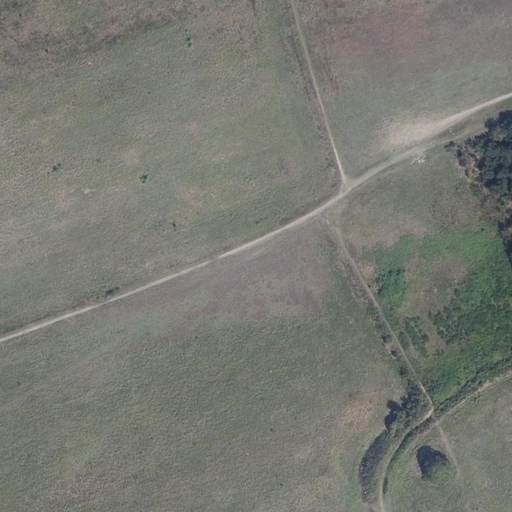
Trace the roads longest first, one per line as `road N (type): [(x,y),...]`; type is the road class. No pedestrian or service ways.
road 1 (track): [(511,114),(388,166),(245,249),(0,342)]
road 2 (track): [(383,511),(381,477),(430,405),(320,211)]
road 3 (track): [(293,0),(344,192)]
